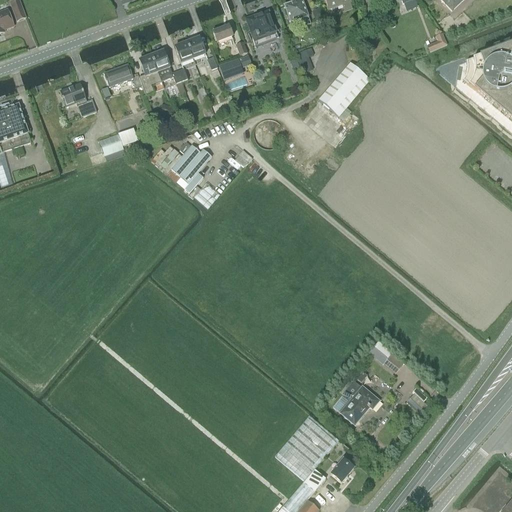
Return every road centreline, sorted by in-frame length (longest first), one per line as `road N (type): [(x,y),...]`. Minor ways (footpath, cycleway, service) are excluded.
road 1 (unclassified): [(371,511),(511,330)]
road 2 (tertiary): [(0,71),(193,0)]
road 3 (primary): [(511,354),(430,470)]
